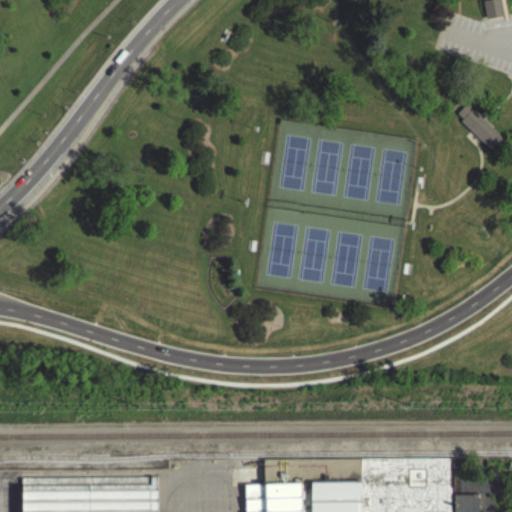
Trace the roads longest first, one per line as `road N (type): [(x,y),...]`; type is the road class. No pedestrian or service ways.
road 1 (primary): [(0,313),(157,358),(270,372),(401,346),(511,277)]
road 2 (primary): [(176,0),(0,210)]
